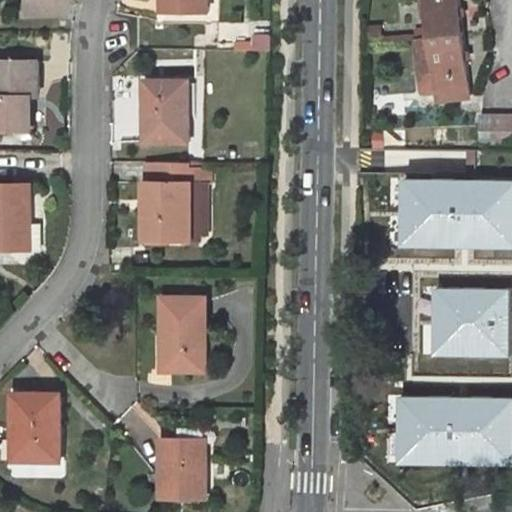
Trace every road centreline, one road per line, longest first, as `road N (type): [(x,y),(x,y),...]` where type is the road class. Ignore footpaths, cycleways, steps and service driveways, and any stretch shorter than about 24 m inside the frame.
road 1 (primary): [(310,511),(320,0)]
road 2 (residential): [(96,0),(87,217),(64,286),(0,354)]
